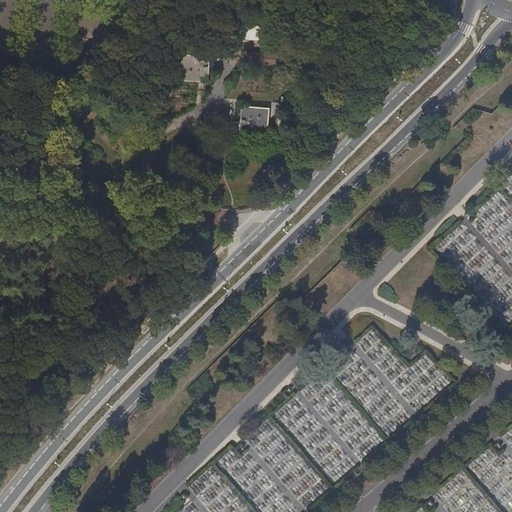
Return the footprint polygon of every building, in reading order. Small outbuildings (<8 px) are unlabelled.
[(238,17),(237,28),(269,31),(270,20),(238,17)] [(196,38),(198,29),(190,28),(188,37),(196,38)] [(162,36),(159,70),(172,71),(175,38),(162,36)] [(216,40),(184,37),(181,67),(214,70),(216,40)] [(246,53),(245,65),(276,68),(276,55),(246,53)] [(274,122),(276,104),(266,95),(262,91),(245,90),(242,119),(274,122)] [(266,95),(276,104),(277,92),(262,91),(266,95)]
